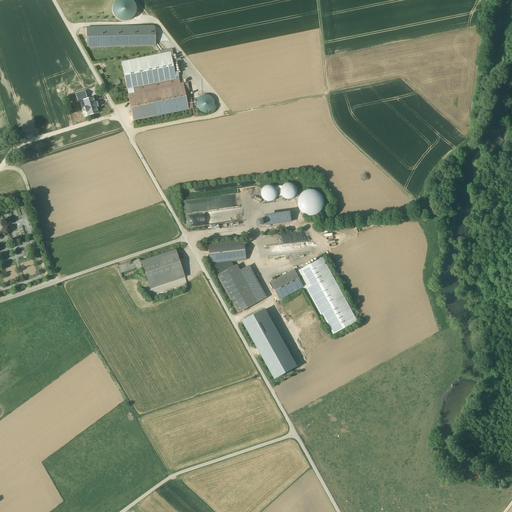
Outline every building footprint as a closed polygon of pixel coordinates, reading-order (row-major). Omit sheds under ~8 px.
[(122,21),(124,21),(126,21),(128,20),(130,19),(132,18),(134,17),(135,15),(136,13),(136,11),(136,8),(136,6),(135,4),(134,2),(133,1),(131,0),(116,0),(115,1),(114,3),(113,5),(112,7),(112,9),(112,11),(113,13),(114,15),(115,17),(116,18),(118,20),(120,20),(122,21)] [(87,28),(87,46),(155,45),(155,29),(153,27),(87,28)] [(132,60),(127,61),(126,61),(127,61),(121,62),(127,89),(127,88),(129,88),(129,89),(127,89),(128,95),(134,93),(133,87),(132,87),(137,86),(137,87),(138,87),(137,86),(143,85),(143,86),(143,85),(148,84),(154,83),(159,82),(164,81),(165,81),(170,80),(175,79),(176,79),(170,52),(165,53),(165,54),(159,55),(159,54),(159,55),(154,56),(154,55),(154,56),(149,57),(148,56),(148,57),(143,58),(143,57),(143,58),(138,59),(137,59),(132,60)] [(128,95),(133,120),(188,109),(183,84),(134,93),(128,95)] [(214,105),(214,103),(214,101),(213,100),(212,98),(211,97),(210,96),(208,95),(206,95),(205,95),(203,95),(201,96),(200,97),(198,98),(197,99),(197,101),(196,103),(196,105),(197,106),(197,108),(198,109),(199,111),(201,112),(203,112),(204,113),(206,113),(208,113),(209,112),(211,111),(212,110),(213,108),(214,107),(214,105)] [(94,96),(83,100),(88,116),(98,113),(95,103),(96,102),(94,96)] [(280,191),(281,194),(281,196),(283,197),(287,199),(291,199),(295,197),(296,195),(297,192),(297,189),(295,186),(292,184),(290,183),(285,183),(283,185),(281,188),(280,191)] [(261,193),(261,196),(263,199),(265,201),(268,202),(272,202),(275,200),(277,197),(278,194),(277,191),(276,188),(273,186),(270,185),(266,185),(263,187),(261,190),(261,193)] [(298,206),(299,209),(301,212),(303,214),(307,216),(311,216),(316,215),(319,213),(322,210),(324,206),(324,203),(324,199),(322,195),(319,192),(315,190),(311,189),(309,189),(305,190),(301,193),(299,196),(297,201),(298,206)] [(197,213),(196,200),(184,200),(184,214),(197,213)] [(268,225),(291,222),(290,213),(267,216),(268,225)] [(244,240),(213,244),(213,241),(208,242),(211,264),(246,260),(244,240)] [(311,242),(265,245),(266,256),(311,252),(311,242)] [(175,250),(141,261),(149,286),(183,275),(175,250)] [(357,321),(322,258),(299,271),(334,334),(357,321)] [(139,259),(118,266),(121,273),(141,266),(139,259)] [(237,265),(218,276),(238,313),(257,302),(240,270),(237,265)] [(267,297),(249,265),(240,270),(257,302),(267,297)] [(294,270),(271,282),(280,299),(303,287),(294,270)] [(264,311),(243,322),(276,380),(297,368),(264,311)]
